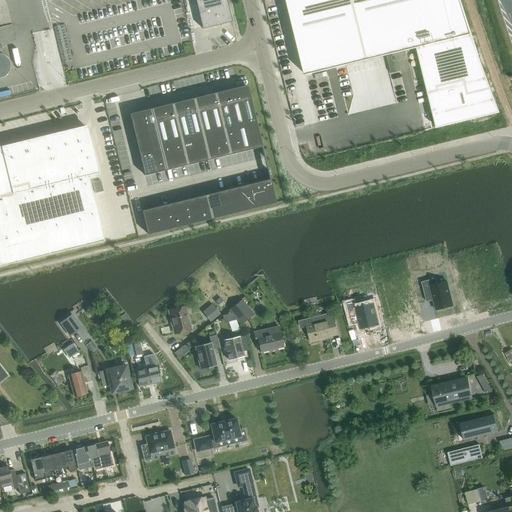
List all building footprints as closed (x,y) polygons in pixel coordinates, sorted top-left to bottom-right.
[(226,0),(195,0),(203,29),(232,21),(226,0)] [(286,0),(305,75),(417,47),(430,100),(436,99),(439,111),(433,112),(437,127),(499,112),(488,84),(478,57),(469,29),(460,0),(286,0)] [(0,78),(1,78),(2,78),(3,78),(4,77),(5,77),(5,76),(6,76),(7,75),(8,74),(9,73),(9,72),(10,71),(10,70),(10,69),(11,68),(11,67),(11,66),(11,65),(10,64),(10,63),(10,62),(10,61),(9,61),(9,60),(9,59),(8,59),(8,58),(7,57),(6,57),(6,56),(5,56),(4,55),(3,55),(2,54),(1,54),(0,54),(0,53),(0,78)] [(247,86),(130,115),(144,175),(262,147),(247,86)] [(66,130),(0,146),(0,266),(104,241),(88,176),(99,173),(90,137),(89,137),(86,127),(66,132),(66,130)] [(125,174),(129,189),(136,187),(133,172),(125,174)] [(270,180),(142,211),(148,235),(276,203),(270,180)] [(463,271),(453,273),(457,287),(465,285),(468,297),(476,295),(476,297),(490,294),(489,292),(497,290),(492,273),(485,274),(471,277),(471,278),(465,279),(463,271)] [(435,279),(422,282),(427,302),(428,302),(427,299),(432,298),(432,300),(434,300),(436,310),(453,306),(447,282),(437,284),(435,279)] [(394,298),(385,300),(387,307),(392,306),(395,317),(416,312),(411,295),(415,294),(413,285),(392,290),(394,298)] [(254,314),(242,299),(229,309),(241,325),(254,314)] [(354,302),(347,304),(351,320),(358,318),(359,322),(361,329),(379,325),(373,303),(364,306),(355,308),(354,302)] [(212,304),(202,312),(211,322),(220,314),(212,304)] [(175,334),(191,330),(185,308),(169,312),(175,334)] [(85,309),(74,316),(82,327),(93,320),(85,309)] [(323,337),(323,339),(338,335),(334,319),(307,326),(311,343),(320,341),(319,338),(323,337)] [(280,333),(264,336),(262,331),(254,333),(255,339),(258,338),(261,352),(283,347),(280,333)] [(211,343),(195,347),(201,370),(216,366),(212,350),(219,348),(216,336),(209,337),(211,343)] [(240,337),(223,340),(228,360),(244,356),(240,337)] [(70,357),(80,351),(74,342),(64,349),(70,357)] [(130,360),(136,359),(133,342),(126,344),(130,360)] [(175,352),(180,358),(190,350),(185,344),(175,352)] [(144,357),(151,385),(162,382),(158,366),(154,367),(153,361),(151,355),(144,357)] [(151,385),(144,357),(136,359),(139,371),(136,372),(139,387),(151,385)] [(132,389),(128,373),(126,365),(116,368),(99,372),(103,387),(110,386),(112,394),(132,389)] [(0,383),(9,377),(0,366),(0,383)] [(74,397),(87,393),(81,372),(68,376),(74,397)] [(477,377),(487,395),(493,392),(483,375),(477,377)] [(472,397),(467,379),(432,387),(437,406),(472,397)] [(494,415),(461,423),(465,440),(498,431),(494,415)] [(211,444),(215,443),(240,437),(236,419),(211,425),(213,437),(209,438),(209,437),(194,440),(197,452),(212,448),(211,444)] [(152,460),(150,454),(174,448),(170,431),(146,437),(147,444),(140,446),(144,461),(152,460)] [(96,445),(85,447),(89,462),(90,461),(91,465),(93,465),(95,464),(94,460),(99,459),(99,457),(102,456),(101,452),(98,453),(96,445)] [(480,445),(448,453),(451,466),(483,458),(480,445)] [(94,471),(93,465),(91,465),(90,461),(89,462),(85,447),(74,450),(78,464),(84,463),(86,473),(94,471)] [(62,453),(65,467),(68,467),(69,473),(77,471),(75,465),(72,451),(62,453)] [(62,453),(51,456),(54,470),(56,476),(63,475),(62,468),(65,467),(62,453)] [(51,456),(41,458),(46,478),(52,476),(51,471),(54,470),(51,456)] [(46,478),(41,458),(31,461),(35,480),(46,478)] [(182,461),(185,475),(194,473),(191,459),(182,461)] [(13,489),(18,488),(16,476),(14,470),(9,471),(8,467),(0,468),(0,484),(0,485),(1,485),(2,488),(12,486),(13,489)] [(108,478),(114,477),(112,468),(106,470),(108,478)] [(223,508),(223,511),(256,511),(256,508),(257,507),(248,470),(235,473),(238,487),(243,486),(246,500),(240,502),(236,503),(236,505),(223,508)] [(21,475),(25,493),(30,492),(26,474),(21,475)] [(18,488),(20,494),(25,493),(21,475),(16,476),(18,488)] [(67,482),(69,488),(77,486),(75,480),(67,482)] [(69,488),(67,482),(57,484),(59,491),(69,488)] [(59,491),(57,484),(48,487),(49,493),(59,491)] [(42,495),(49,493),(48,487),(40,489),(42,495)] [(465,493),(468,505),(482,501),(479,489),(465,493)] [(510,511),(511,511),(511,497),(506,499),(508,508),(491,511),(510,511)] [(185,506),(186,511),(217,511),(214,498),(204,501),(204,499),(186,503),(187,506),(185,506)]
